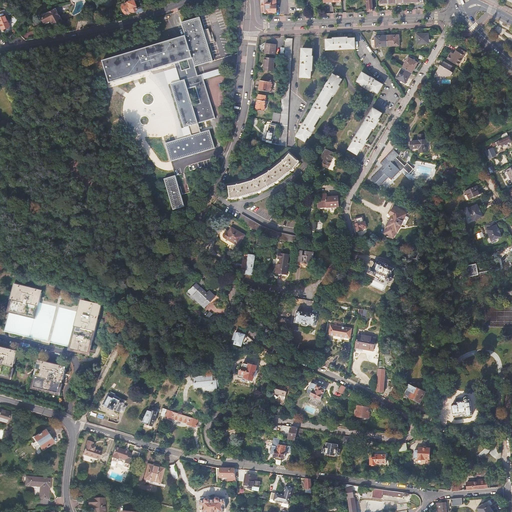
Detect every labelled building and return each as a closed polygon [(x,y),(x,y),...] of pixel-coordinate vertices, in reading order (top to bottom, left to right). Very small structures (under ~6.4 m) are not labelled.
[(137,13),(144,11),(140,0),(135,0),(130,2),(127,3),(124,4),(123,4),(122,4),(123,5),(122,5),(123,6),(123,5),(123,6),(124,8),(126,13),(135,9),(137,13)] [(261,0),(262,12),(277,12),(276,0),(261,0)] [(42,16),(45,22),(51,20),(53,25),(61,20),(56,9),(42,16)] [(5,16),(0,18),(0,24),(2,30),(10,27),(5,16)] [(182,22),(186,35),(103,60),(110,82),(166,65),(175,63),(180,81),(171,83),(184,127),(189,126),(192,135),(165,143),(172,161),(215,147),(210,129),(201,132),(198,123),(216,117),(203,74),(198,75),(195,66),(214,60),(208,43),(213,41),(209,28),(204,30),(200,16),(182,22)] [(428,33),(417,34),(417,44),(429,43),(428,33)] [(375,36),(375,40),(372,40),(372,47),(399,46),(399,35),(375,36)] [(333,38),(332,39),(325,39),(326,50),(355,49),(355,38),(347,38),(347,37),(333,38)] [(292,38),(285,38),(284,55),(283,71),(282,96),(281,112),(280,121),(279,145),(286,147),(292,38)] [(265,43),(264,53),(274,54),(275,44),(265,43)] [(447,59),(458,65),(466,52),(458,47),(454,54),(451,52),(447,59)] [(313,56),(312,56),(312,49),(302,48),(300,77),(311,77),(311,70),(312,70),(313,56)] [(265,57),(264,70),(273,71),(274,58),(265,57)] [(417,62),(408,58),(396,77),(405,83),(417,62)] [(450,76),(456,68),(444,61),(441,65),(440,64),(434,75),(450,76)] [(166,65),(171,83),(180,81),(175,63),(166,65)] [(357,81),(363,84),(362,86),(371,91),(371,90),(378,93),(383,84),(374,79),(375,79),(371,77),(362,72),(357,81)] [(306,142),(309,136),(311,137),(315,128),(314,127),(322,115),(323,115),(328,107),(327,106),(334,94),(335,95),(340,86),(339,85),(342,79),(333,74),(328,83),(327,82),(326,85),(326,86),(316,104),(315,103),(313,106),(314,107),(304,125),(303,124),(301,127),(302,128),(297,136),(306,142)] [(258,90),(267,90),(268,80),(259,79),(258,90)] [(135,125),(144,141),(161,132),(154,119),(149,109),(153,106),(142,86),(130,93),(128,91),(122,94),(124,98),(120,101),(134,126),(135,125)] [(267,94),(258,93),(256,108),(265,109),(267,94)] [(373,108),(368,116),(367,116),(365,119),(366,120),(356,137),(355,137),(353,140),(354,141),(348,149),(357,155),(361,148),(363,149),(367,141),(366,140),(373,128),(374,129),(379,120),(378,120),(382,113),(373,108)] [(274,112),(272,120),(279,121),(281,112),(274,112)] [(264,142),(272,143),(276,126),(269,124),(264,142)] [(509,136),(506,132),(500,134),(502,139),(496,141),(498,145),(501,144),(502,146),(511,142),(510,139),(509,136)] [(419,148),(419,151),(426,151),(426,147),(425,147),(425,140),(424,140),(424,134),(418,135),(419,141),(411,141),(412,148),(419,148)] [(496,155),(493,147),(486,151),(489,158),(496,155)] [(329,166),(334,153),(326,149),(322,154),(320,158),(321,159),(320,162),(323,163),(322,166),(324,167),(325,165),(329,166)] [(380,163),(383,166),(371,179),(375,183),(377,183),(380,186),(389,177),(392,180),(400,170),(392,162),(399,155),(394,149),(380,163)] [(253,181),(239,185),(238,184),(236,185),(229,186),(230,198),(237,197),(238,198),(241,197),(242,196),(257,192),(257,193),(260,191),(274,183),(275,183),(278,181),(290,170),(291,170),(294,168),(294,167),(299,162),(298,161),(299,160),(297,159),(297,160),(289,153),(285,159),(284,159),(282,162),(280,163),(271,171),(270,171),(268,172),(268,173),(256,180),(255,179),(253,180),(253,181)] [(188,165),(190,172),(212,166),(210,159),(188,165)] [(318,182),(321,175),(314,172),(311,179),(318,182)] [(175,174),(165,178),(174,209),(185,205),(175,174)] [(465,192),(470,201),(481,194),(476,186),(465,192)] [(327,207),(339,207),(338,196),(326,197),(326,194),(317,194),(318,207),(327,207)] [(483,212),(481,208),(479,204),(470,208),(475,220),(485,216),(483,212)] [(387,227),(384,233),(394,237),(396,231),(397,232),(407,212),(393,205),(389,214),(392,215),(387,226),(387,227)] [(275,238),(295,242),(296,236),(275,231),(261,225),(241,214),(238,220),(255,230),(259,232),(275,238)] [(357,230),(366,228),(365,226),(366,226),(365,224),(366,224),(366,221),(364,221),(363,221),(361,216),(355,218),(356,224),(355,224),(357,230)] [(496,224),(495,220),(484,225),(491,241),(500,237),(499,234),(499,233),(497,228),(495,225),(496,224)] [(224,237),(238,245),(244,235),(231,227),(228,232),(227,232),(225,232),(224,232),(223,233),(223,234),(223,235),(223,236),(224,237)] [(482,231),(475,234),(478,239),(484,236),(482,231)] [(306,252),(304,251),(304,250),(299,249),(298,261),(302,261),(302,262),(309,263),(309,262),(313,263),(314,251),(306,250),(306,252)] [(288,275),(290,253),(279,252),(274,272),(288,275)] [(245,278),(252,280),(254,269),(256,255),(248,253),(245,278)] [(391,275),(390,274),(393,268),(387,266),(387,265),(378,261),(375,268),(372,267),(369,272),(375,275),(377,272),(386,276),(386,277),(388,281),(392,280),(392,278),(391,275)] [(41,290),(16,283),(5,331),(71,346),(71,348),(89,352),(101,304),(82,300),(80,311),(39,301),(41,290)] [(209,291),(207,293),(196,283),(188,290),(193,294),(193,296),(204,307),(215,296),(209,291)] [(265,306),(262,314),(269,317),(272,309),(265,306)] [(295,322),(302,323),(302,324),(303,325),(307,326),(309,324),(315,326),(317,314),(312,313),(311,316),(302,314),(302,312),(297,311),(295,322)] [(352,327),(331,323),(329,333),(351,337),(352,327)] [(235,343),(241,345),(243,335),(235,333),(234,336),(235,337),(234,339),(236,339),(235,343)] [(357,334),(355,347),(373,350),(375,337),(357,334)] [(16,351),(0,347),(0,374),(10,377),(16,351)] [(375,362),(378,364),(379,351),(373,350),(355,347),(353,358),(359,355),(362,352),(366,353),(370,361),(375,362)] [(64,367),(39,361),(33,386),(58,392),(64,367)] [(253,379),(254,375),(256,376),(257,370),(255,370),(256,366),(243,363),(240,373),(246,375),(245,377),(253,379)] [(298,373),(297,374),(302,376),(306,377),(308,369),(300,365),(298,373)] [(205,385),(206,389),(211,388),(213,389),(216,389),(216,387),(218,387),(217,380),(212,381),(211,375),(194,377),(195,386),(205,385)] [(318,384),(317,385),(314,384),(311,389),(313,390),(311,396),(321,400),(325,389),(321,387),(321,386),(318,384)] [(420,402),(425,391),(409,384),(404,394),(420,402)] [(273,394),(286,395),(287,385),(274,385),(273,394)] [(113,409),(114,408),(119,411),(120,409),(123,411),(125,406),(123,404),(124,401),(114,396),(115,394),(110,392),(109,394),(108,394),(105,400),(110,402),(109,407),(113,409)] [(451,405),(453,414),(465,413),(466,416),(473,415),(471,401),(469,402),(469,401),(469,400),(469,398),(467,396),(465,397),(464,398),(457,400),(457,404),(451,405)] [(358,405),(357,410),(356,410),(355,415),(368,418),(369,412),(368,412),(369,407),(358,405)] [(276,407),(273,414),(281,416),(283,409),(276,407)] [(196,426),(198,419),(170,410),(163,408),(161,415),(172,419),(173,418),(188,423),(188,424),(196,426)] [(8,423),(11,413),(0,409),(0,419),(3,420),(2,421),(8,423)] [(148,409),(142,422),(147,423),(152,425),(156,412),(148,409)] [(112,429),(116,430),(117,425),(101,420),(99,425),(101,426),(112,429)] [(298,427),(283,425),(282,430),(291,432),(290,437),(295,438),(298,427)] [(41,448),(40,449),(42,452),(43,451),(43,452),(53,444),(44,431),(34,439),(36,442),(41,448)] [(100,451),(92,448),(93,444),(90,443),(91,441),(85,439),(81,453),(98,459),(100,451)] [(36,451),(40,449),(41,448),(36,442),(32,445),(36,451)] [(286,451),(285,451),(286,445),(278,443),(277,449),(275,448),(273,455),(285,457),(286,451)] [(327,443),(326,447),(323,446),(322,452),(339,455),(340,449),(337,448),(338,445),(327,443)] [(406,443),(400,444),(399,444),(401,451),(407,450),(406,443)] [(128,468),(132,458),(137,460),(139,453),(132,451),(131,454),(128,452),(115,447),(112,456),(110,460),(116,462),(118,458),(125,461),(123,467),(128,468)] [(430,458),(430,448),(419,447),(419,450),(415,449),(415,457),(418,457),(419,458),(424,459),(425,458),(430,458)] [(375,454),(375,457),(370,457),(371,464),(376,464),(376,463),(386,462),(386,454),(375,454)] [(21,458),(23,463),(30,460),(27,455),(21,458)] [(148,464),(144,479),(160,483),(164,468),(159,467),(158,468),(153,466),(153,465),(148,464)] [(226,468),(220,467),(220,477),(236,477),(235,468),(226,468)] [(260,487),(261,481),(254,480),(255,475),(244,474),(243,484),(246,484),(246,487),(252,488),(253,486),(260,487)] [(50,479),(26,477),(25,485),(40,487),(41,487),(40,498),(48,499),(49,487),(50,487),(50,479)] [(482,488),(487,488),(487,480),(478,480),(478,482),(467,483),(468,489),(482,488)] [(356,511),(355,498),(354,498),(353,489),(361,490),(361,486),(345,484),(347,499),(348,499),(350,511),(356,511)] [(285,486),(285,493),(271,492),(270,501),(290,502),(291,486),(285,486)] [(373,496),(380,497),(381,494),(382,489),(374,488),(373,496)] [(205,499),(199,500),(200,509),(203,509),(203,511),(207,511),(223,511),(223,508),(226,508),(226,498),(220,498),(219,496),(217,497),(216,498),(216,499),(209,499),(209,498),(208,497),(206,497),(205,498),(205,499)] [(93,506),(93,511),(105,511),(104,497),(88,499),(88,507),(93,506)] [(378,501),(366,499),(369,511),(379,510),(378,501)] [(447,508),(447,503),(447,499),(444,500),(443,500),(443,502),(437,503),(437,511),(444,511),(444,509),(447,508)] [(480,511),(494,511),(490,505),(493,504),(491,500),(478,508),(480,511)]
